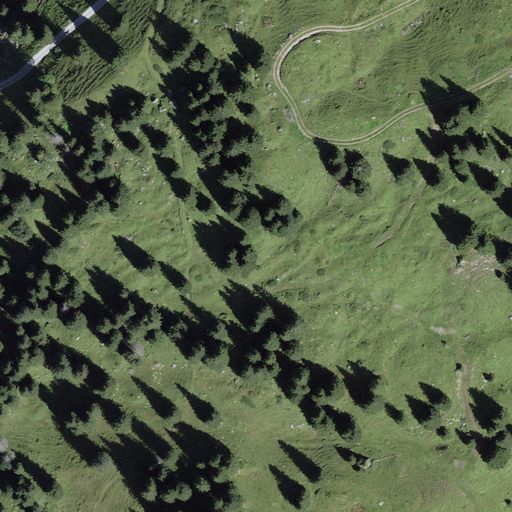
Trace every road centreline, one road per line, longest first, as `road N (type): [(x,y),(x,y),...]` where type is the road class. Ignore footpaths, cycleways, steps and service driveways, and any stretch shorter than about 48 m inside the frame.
road 1 (track): [(511,66),(357,141),(311,135),(276,79),(283,52),(317,29),(360,26),(414,0)]
road 2 (track): [(0,86),(103,0)]
